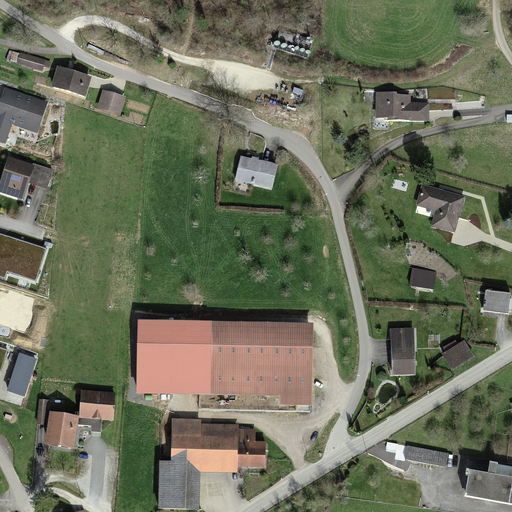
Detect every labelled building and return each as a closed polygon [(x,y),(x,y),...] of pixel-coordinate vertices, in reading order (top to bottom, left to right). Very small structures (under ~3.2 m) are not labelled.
[(310,59),(315,42),(276,29),(271,46),(310,59)] [(42,63),(19,56),(16,67),(39,73),(42,63)] [(88,82),(56,70),(50,85),(83,97),(88,82)] [(12,124),(36,132),(46,104),(0,89),(0,141),(5,144),(12,124)] [(123,100),(99,93),(95,110),(119,117),(123,100)] [(373,95),(372,118),(423,119),(424,105),(407,104),(407,96),(373,95)] [(0,181),(0,191),(24,199),(30,181),(46,186),(51,171),(8,158),(0,181)] [(274,167),(237,159),(232,180),(269,188),(274,167)] [(462,197),(418,185),(413,206),(432,212),(428,225),(452,232),(462,197)] [(47,248),(0,232),(0,276),(5,278),(7,271),(36,281),(47,248)] [(433,272),(403,269),(401,285),(431,288),(433,272)] [(506,296),(483,294),(481,312),(505,315),(506,296)] [(311,324),(138,320),(136,393),(282,397),(282,404),(309,405),(311,324)] [(388,330),(389,374),(410,374),(410,330),(388,330)] [(461,343),(440,356),(448,369),(470,356),(461,343)] [(8,391),(25,397),(37,361),(20,356),(8,391)] [(110,396),(79,394),(77,418),(109,420),(110,396)] [(37,401),(36,424),(44,424),(46,401),(37,401)] [(48,415),(46,446),(72,447),(74,417),(48,415)] [(195,467),(259,467),(259,445),(252,445),(252,430),(234,430),(233,427),(198,427),(198,423),(168,423),(168,463),(155,463),(156,508),(195,508),(195,467)] [(445,454),(406,447),(404,460),(442,467),(445,454)] [(465,473),(461,497),(511,505),(511,481),(490,478),(492,467),(484,465),(482,476),(465,473)]
